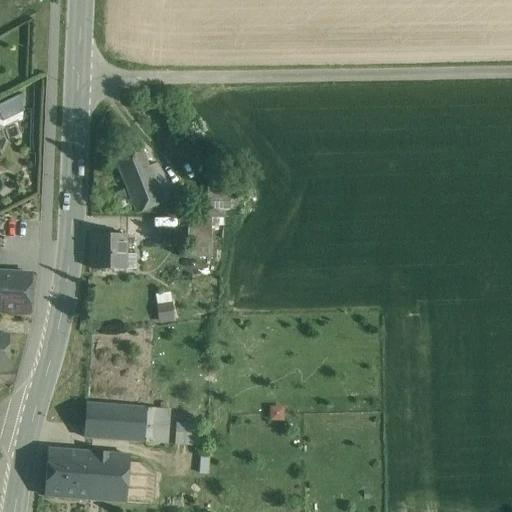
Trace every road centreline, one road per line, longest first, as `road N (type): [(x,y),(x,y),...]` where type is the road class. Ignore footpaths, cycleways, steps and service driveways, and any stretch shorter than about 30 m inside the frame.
road 1 (unclassified): [(77,77),(511,69)]
road 2 (tertiary): [(31,420),(67,269),(77,77)]
